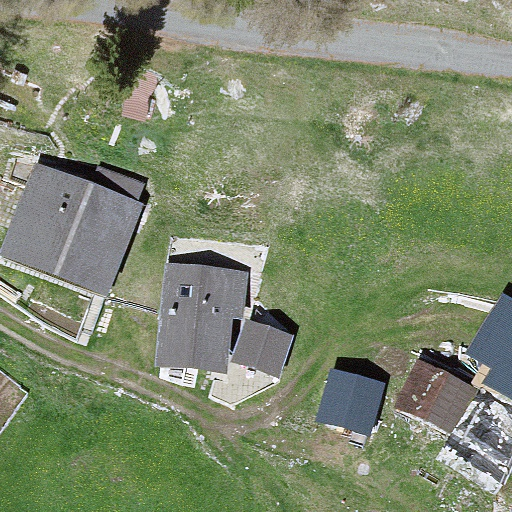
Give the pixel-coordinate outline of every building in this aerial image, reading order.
[(119,216),(17,174),(0,214),(0,282),(77,314),(119,216)] [(224,286),(151,277),(138,380),(211,389),(224,286)] [(273,349),(232,334),(218,373),(259,387),(273,349)] [(511,347),(509,346),(480,399),(511,416),(511,347)] [(452,400),(401,373),(374,424),(425,451),(452,400)] [(368,403),(318,383),(298,431),(348,452),(368,403)] [(480,511),(511,457),(511,428),(463,400),(418,477),(477,511),(480,511)]
